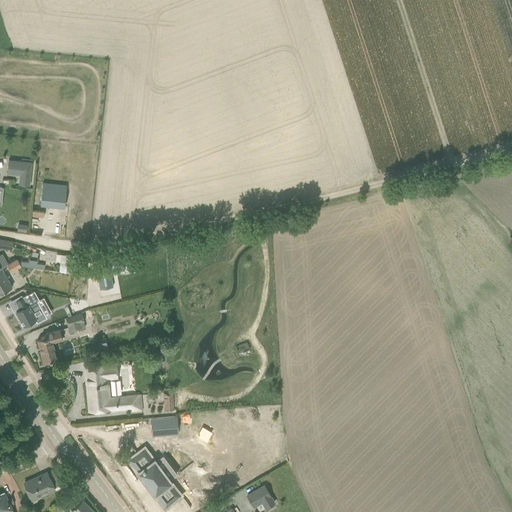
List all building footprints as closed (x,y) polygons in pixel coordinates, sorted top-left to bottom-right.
[(51,158),(52,136),(42,135),(41,157),(51,158)] [(31,163),(8,160),(7,173),(25,175),(24,182),(28,183),(28,185),(29,186),(31,163)] [(64,207),(66,185),(42,183),(40,205),(64,207)] [(21,191),(20,202),(33,203),(34,192),(21,191)] [(0,247),(12,250),(13,242),(0,239),(0,247)] [(72,273),(74,255),(60,254),(59,272),(72,273)] [(121,257),(95,261),(100,289),(103,288),(109,287),(112,287),(110,273),(124,270),(121,257)] [(10,273),(21,267),(16,259),(8,264),(6,265),(10,273)] [(0,293),(12,287),(1,268),(2,269),(0,269),(0,293)] [(17,300),(15,301),(20,309),(20,310),(19,310),(16,312),(16,313),(17,314),(15,314),(18,319),(19,318),(20,320),(21,321),(21,322),(22,322),(22,323),(22,324),(23,324),(24,326),(35,319),(37,323),(46,318),(37,301),(39,300),(34,291),(29,294),(27,295),(17,300)] [(83,322),(84,321),(81,314),(65,318),(69,332),(84,327),(83,322)] [(52,342),(62,339),(59,330),(45,334),(46,335),(40,336),(41,339),(37,340),(41,354),(40,354),(43,363),(56,360),(53,349),(54,349),(52,342)] [(107,380),(118,379),(116,363),(85,366),(89,412),(110,410),(110,408),(121,407),(121,409),(130,408),(131,411),(142,410),(141,395),(121,397),(121,398),(109,399),(109,400),(106,401),(105,390),(108,389),(107,380)] [(164,412),(174,411),(173,393),(163,393),(164,412)] [(176,416),(151,418),(152,431),(177,429),(176,416)] [(207,440),(211,433),(202,427),(198,434),(207,440)] [(144,447),(128,459),(137,472),(135,474),(143,485),(145,483),(157,499),(167,491),(174,501),(180,496),(144,447)] [(54,488),(59,485),(53,471),(47,474),(47,472),(24,483),(32,500),(54,490),(54,488)] [(264,485),(247,495),(253,506),(262,501),(265,507),(274,502),(264,485)] [(11,497),(7,498),(4,492),(0,493),(0,511),(13,511),(11,506),(14,505),(13,504),(14,504),(11,497)] [(71,511),(94,511),(82,500),(71,511)]
